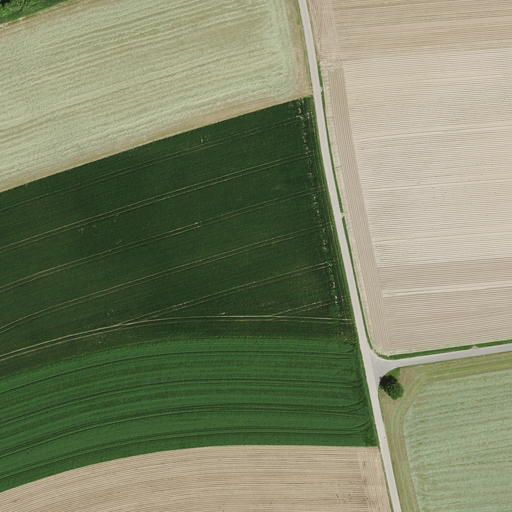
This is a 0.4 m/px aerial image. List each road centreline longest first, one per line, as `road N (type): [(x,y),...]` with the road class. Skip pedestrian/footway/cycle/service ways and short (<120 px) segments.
road 1 (track): [(302,0),(398,511)]
road 2 (track): [(369,368),(511,347)]
